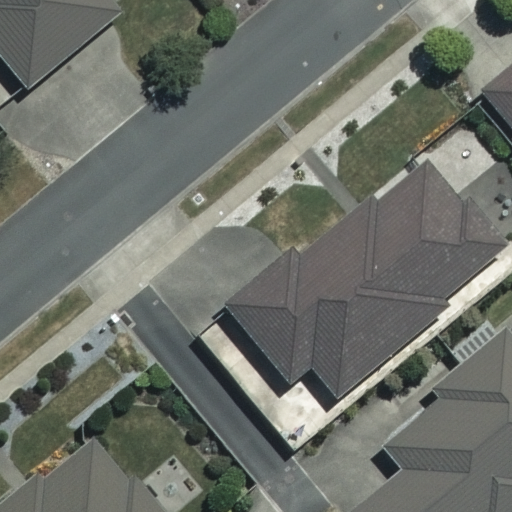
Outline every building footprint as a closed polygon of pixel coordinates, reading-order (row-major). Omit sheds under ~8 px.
[(0,0),(0,59),(22,88),(114,16),(101,0),(0,0)] [(511,71),(485,92),(511,127),(511,71)] [(500,246),(413,153),(234,320),(290,380),(304,367),(335,400),(500,246)] [(511,331),(374,444),(398,473),(350,511),(495,511),(511,498),(511,331)] [(161,511),(85,426),(0,501),(0,511),(161,511)]
